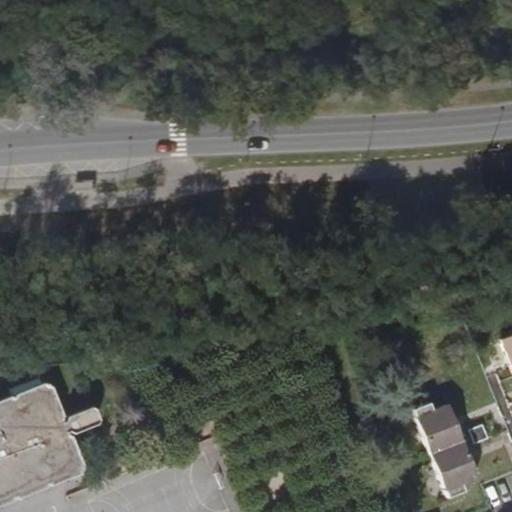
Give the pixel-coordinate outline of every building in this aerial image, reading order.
[(511,334),(498,340),(511,374),(511,334)] [(39,452),(64,441),(93,430),(96,424),(91,412),(85,409),(56,420),(41,386),(40,386),(37,379),(7,391),(10,398),(0,402),(0,507),(52,486),(39,452)] [(427,455),(458,443),(443,406),(430,411),(427,403),(409,411),(427,455)] [(472,444),(487,438),(481,424),(466,430),(472,444)] [(78,476),(64,441),(39,452),(52,486),(78,476)] [(473,480),(458,443),(427,455),(445,500),(462,493),(459,486),(473,480)]
